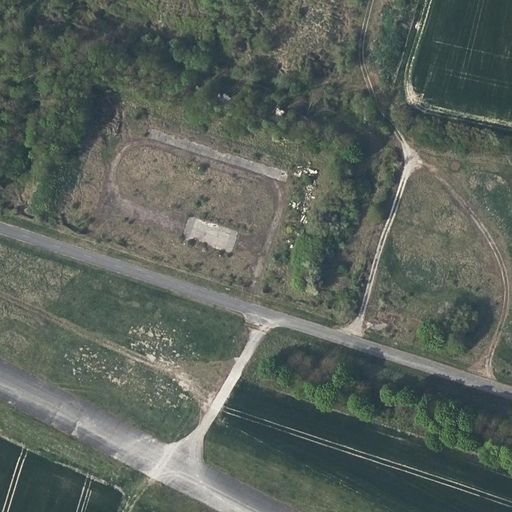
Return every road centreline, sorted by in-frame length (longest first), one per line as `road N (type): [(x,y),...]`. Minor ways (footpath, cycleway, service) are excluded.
road 1 (track): [(511,125),(422,106),(407,93),(426,0)]
road 2 (unknown): [(266,314),(185,450)]
